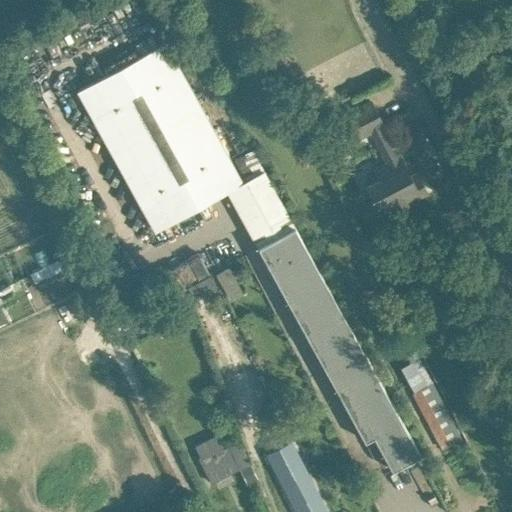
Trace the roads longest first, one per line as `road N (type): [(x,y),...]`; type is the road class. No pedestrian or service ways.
road 1 (track): [(197,511),(0,139)]
road 2 (unknown): [(412,511),(355,467),(235,249),(199,231)]
